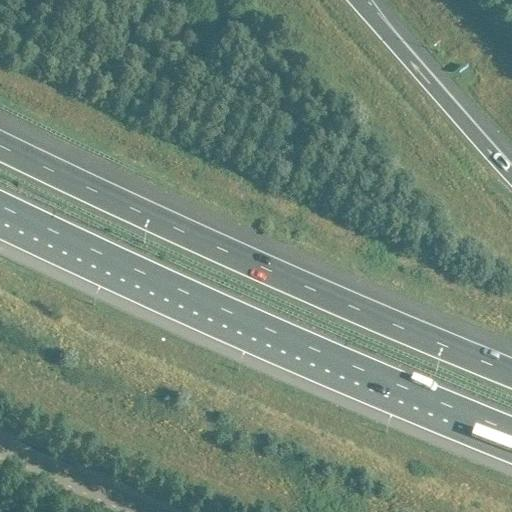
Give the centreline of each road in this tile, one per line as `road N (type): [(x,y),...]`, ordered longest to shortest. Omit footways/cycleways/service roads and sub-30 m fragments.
road 1 (motorway): [(511,373),(0,145)]
road 2 (motorway): [(0,205),(511,432)]
road 3 (motorway): [(511,180),(354,0)]
road 4 (unclassified): [(0,440),(151,511)]
